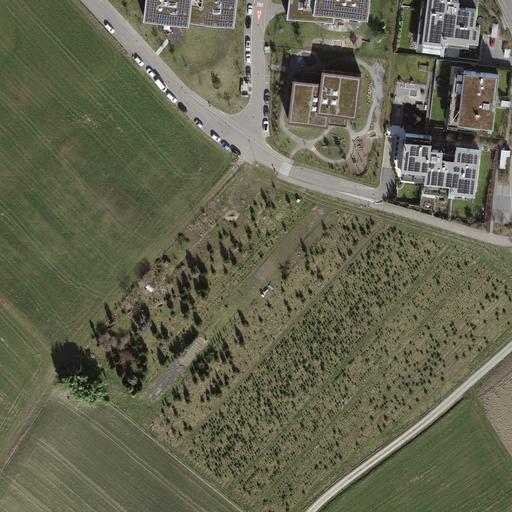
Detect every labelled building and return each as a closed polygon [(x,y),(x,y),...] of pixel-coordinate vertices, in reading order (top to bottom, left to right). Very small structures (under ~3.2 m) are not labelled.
[(142,0),(141,17),(236,29),(239,0),(142,0)] [(286,0),(284,15),(333,21),(334,14),(368,18),(369,0),(286,0)] [(422,0),(417,49),(447,52),(448,38),(471,41),(471,39),(480,40),(482,23),(478,23),(480,5),(461,3),(461,0),(422,0)] [(293,77),(288,119),(327,124),(328,122),(346,125),(348,115),(357,116),(362,73),(322,68),(322,72),(303,69),(302,78),(293,77)] [(492,125),(498,74),(464,70),(462,81),(458,80),(455,112),(458,113),(457,121),(492,125)] [(424,191),(474,197),(480,150),(456,147),(455,155),(442,153),(443,149),(431,147),(432,136),(406,133),(401,176),(425,179),(424,191)]
